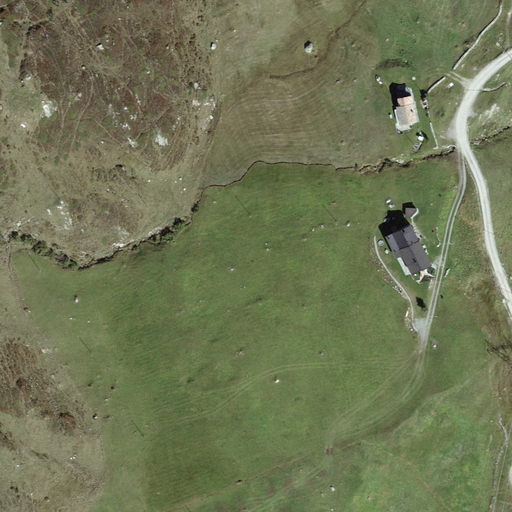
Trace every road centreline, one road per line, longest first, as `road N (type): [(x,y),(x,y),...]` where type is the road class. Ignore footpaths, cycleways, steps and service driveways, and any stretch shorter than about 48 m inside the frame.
road 1 (track): [(511,306),(475,163),(458,135),(473,92),(511,52)]
road 2 (track): [(463,145),(464,186),(427,328)]
